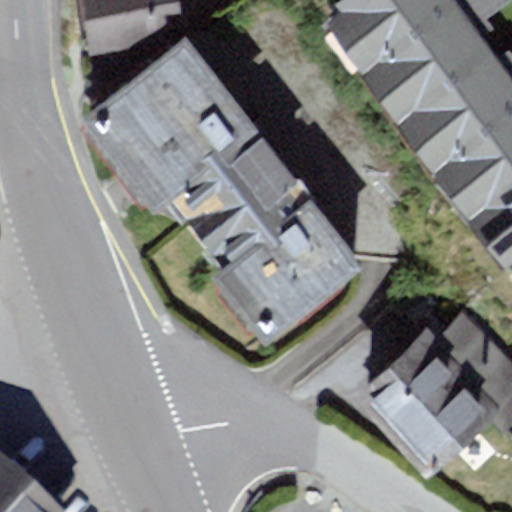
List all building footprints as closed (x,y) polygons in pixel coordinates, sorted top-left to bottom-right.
[(179,27),(173,0),(86,0),(95,43),(179,27)] [(338,0),(327,8),(356,47),(510,259),(511,257),(511,62),(509,65),(475,18),(498,0),(338,0)] [(361,257),(185,39),(90,115),(171,215),(190,199),(240,260),(226,271),(273,328),(361,257)] [(511,414),(511,362),(465,312),(446,329),(437,319),(366,385),(441,466),(501,411),(508,418),(511,414)] [(0,511),(42,511),(0,468),(0,511)]
